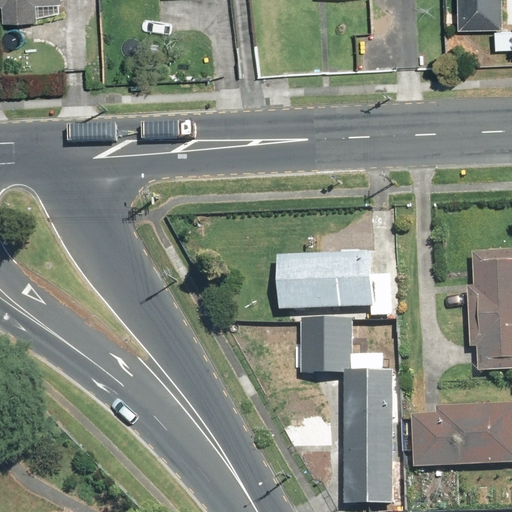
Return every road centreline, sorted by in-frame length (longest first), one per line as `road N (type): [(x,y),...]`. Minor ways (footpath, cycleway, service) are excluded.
road 1 (secondary): [(511,130),(71,151)]
road 2 (secondary): [(71,151),(90,213),(201,387),(256,510)]
road 3 (secondary): [(256,510),(130,388),(48,330)]
